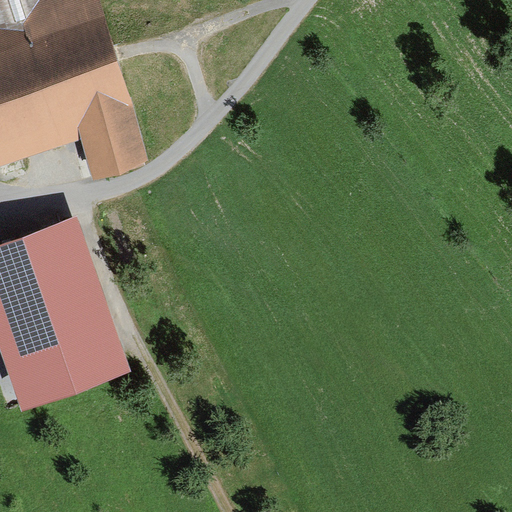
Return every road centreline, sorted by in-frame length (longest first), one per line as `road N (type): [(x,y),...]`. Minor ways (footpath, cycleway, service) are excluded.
road 1 (track): [(0,208),(144,177),(219,111),(307,0)]
road 2 (track): [(82,196),(151,376),(218,511)]
